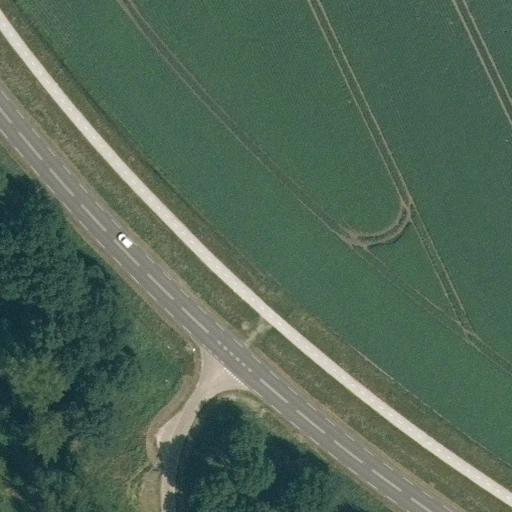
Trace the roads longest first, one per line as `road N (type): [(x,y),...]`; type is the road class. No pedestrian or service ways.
road 1 (primary): [(235,353),(99,222),(0,107)]
road 2 (primary): [(435,511),(312,424),(235,353)]
road 3 (unclassified): [(169,511),(175,443),(235,353)]
